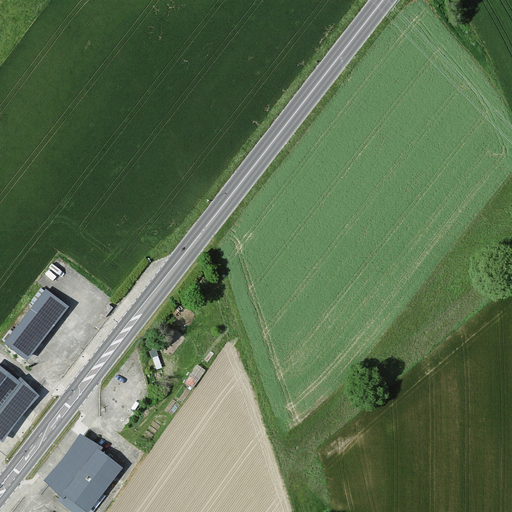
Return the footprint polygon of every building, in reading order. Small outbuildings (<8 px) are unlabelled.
[(66,307),(45,292),(5,344),(25,360),(66,307)] [(18,382),(0,368),(0,411),(14,394),(21,385),(18,382)] [(0,411),(0,443),(3,445),(39,399),(20,379),(18,382),(21,385),(14,394),(0,411)] [(80,511),(63,498),(81,474),(98,452),(101,454),(103,451),(81,437),(45,485),(61,499),(59,502),(71,511),(80,511)] [(101,454),(98,452),(81,474),(63,498),(80,511),(90,511),(122,470),(101,454)]
